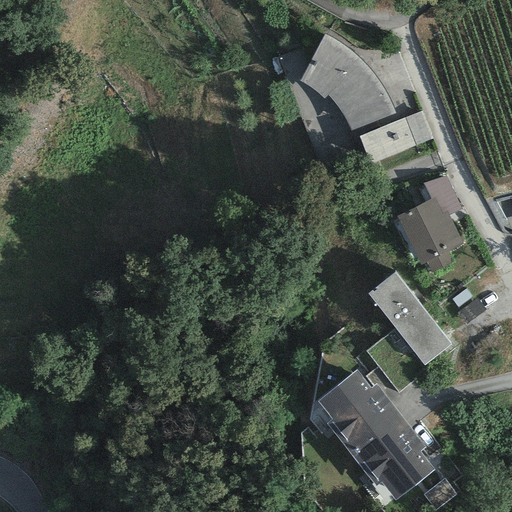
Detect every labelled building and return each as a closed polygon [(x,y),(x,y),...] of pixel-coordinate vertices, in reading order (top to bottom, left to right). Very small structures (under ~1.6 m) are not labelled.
[(333,39),(324,34),(299,82),(305,85),(309,87),(314,91),(319,95),(323,99),(327,96),(329,98),(334,103),(338,109),(343,116),(348,127),(353,139),(358,137),(369,165),(432,139),(421,111),(398,120),(395,113),(384,90),(378,79),(368,69),(359,59),(353,54),(343,45),(333,39)] [(445,176),(423,184),(423,185),(430,199),(434,197),(442,214),(446,212),(448,216),(460,209),(445,176)] [(442,214),(434,197),(430,199),(396,216),(421,266),(427,263),(432,272),(451,263),(446,252),(462,244),(448,216),(446,212),(442,214)] [(450,345),(394,273),(367,294),(395,329),(366,351),(398,392),(427,370),(424,366),(450,345)] [(326,424),(350,455),(399,416),(375,385),(370,389),(355,371),(317,401),(331,419),(326,424)] [(424,447),(399,416),(350,455),(375,486),(380,482),(395,501),(434,470),(419,451),(424,447)] [(455,495),(444,479),(422,495),(434,510),(455,495)]
